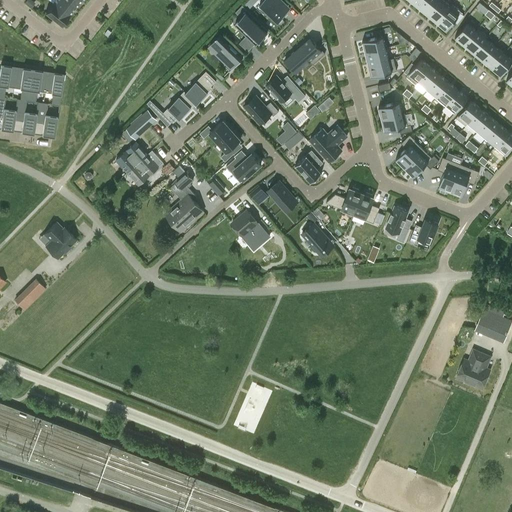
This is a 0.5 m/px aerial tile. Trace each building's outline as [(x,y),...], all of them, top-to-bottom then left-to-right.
[(75,8),(65,0),(54,0),(52,3),(68,16),(75,8)] [(277,5),(282,0),(262,0),(260,2),(278,20),(285,13),(277,5)] [(428,14),(439,0),(423,0),(419,6),(428,14)] [(451,6),(444,0),(439,0),(428,14),(438,21),(451,6)] [(68,16),(52,3),(45,12),(61,25),(68,16)] [(452,4),(451,6),(438,21),(447,29),(460,13),(462,11),(452,4)] [(268,31),(246,11),(244,13),(242,15),(239,18),(239,19),(236,22),(246,32),(254,40),(255,41),(256,41),(257,42),(260,39),(263,36),(265,33),(265,34),(268,31)] [(461,41),(464,43),(476,29),(467,22),(464,25),(455,37),(456,37),(458,39),(459,38),(460,40),(461,41)] [(476,29),(464,43),(464,44),(468,46),(469,47),(469,48),(470,49),(471,48),(474,51),(473,51),(474,51),(485,37),(486,38),(488,36),(487,36),(478,28),(476,30),(476,29)] [(386,47),(382,29),(378,30),(379,36),(362,40),(362,41),(363,41),(366,52),(386,47)] [(224,64),(230,70),(244,56),(220,34),(211,44),(228,60),(224,64)] [(314,53),(320,48),(310,37),(285,59),(296,72),(310,61),(316,55),(314,53)] [(483,59),(494,45),(486,38),(485,37),(474,51),(477,54),(479,55),(478,55),(480,56),(483,59)] [(492,66),(504,53),(494,45),(483,59),(486,62),(486,61),(488,63),(489,64),(492,66)] [(369,64),(389,59),(389,58),(386,47),(366,52),(369,64)] [(511,61),(511,59),(504,53),(492,66),(492,67),(501,74),(500,74),(501,75),(511,61)] [(369,64),(372,75),(371,75),(371,76),(397,70),(394,57),(389,58),(389,59),(369,64)] [(411,62),(404,72),(407,75),(406,76),(415,84),(418,80),(430,66),(421,58),(415,65),(411,62)] [(16,69),(10,69),(11,65),(1,64),(0,68),(0,95),(4,96),(6,85),(14,86),(17,66),(16,66),(16,69)] [(22,87),(20,98),(20,99),(26,100),(28,101),(32,69),(23,67),(22,70),(17,70),(17,66),(14,86),(22,87)] [(430,66),(418,80),(428,88),(440,74),(430,66)] [(32,69),(28,101),(35,102),(37,89),(45,91),(48,71),(47,74),(42,73),(42,70),(32,69)] [(54,72),(53,75),(48,74),(48,71),(45,91),(53,92),(51,104),(59,105),(64,73),(54,72)] [(206,71),(185,92),(195,102),(197,104),(213,87),(211,86),(216,80),(206,71)] [(428,88),(426,90),(436,97),(449,82),(440,74),(428,88)] [(268,83),(266,84),(281,101),(291,93),(299,101),(305,95),(291,79),(285,85),(276,75),(273,78),(272,77),(267,82),(268,83)] [(449,82),(436,97),(445,105),(458,89),(449,82)] [(389,83),(378,85),(380,92),(391,89),(389,83)] [(458,89),(445,105),(455,113),(468,97),(458,89)] [(195,102),(185,92),(184,90),(163,112),(173,122),(178,117),(180,118),(195,102)] [(4,96),(0,95),(0,116),(2,117),(0,128),(13,130),(15,119),(14,119),(16,110),(15,109),(4,108),(6,96),(4,96)] [(256,95),(244,106),(260,124),(272,114),(274,116),(279,111),(271,102),(266,106),(256,95)] [(26,100),(20,99),(20,98),(17,98),(15,109),(16,110),(14,119),(15,119),(23,120),(21,131),(34,133),(35,122),(36,113),(25,111),(26,100)] [(465,125),(480,107),(471,99),(456,117),(465,125)] [(42,135),(54,136),(58,116),(46,114),(47,103),(43,102),(38,101),(38,102),(36,113),(35,122),(43,123),(42,135)] [(318,106),(322,111),(327,107),(323,102),(318,106)] [(402,113),(399,102),(378,107),(381,119),(402,113)] [(306,113),(311,119),(320,110),(315,105),(306,113)] [(489,115),(480,107),(465,125),(466,126),(467,124),(476,131),(489,115)] [(148,110),(127,128),(135,137),(155,118),(148,110)] [(381,119),(384,131),(399,128),(401,134),(413,131),(411,124),(408,125),(405,113),(402,113),(381,119)] [(486,139),(487,137),(499,123),(489,115),(476,131),(486,139)] [(232,130),(223,120),(213,129),(209,125),(200,133),(204,137),(210,132),(218,142),(232,130)] [(282,126),(286,130),(292,125),(288,121),(282,126)] [(487,137),(496,144),(496,145),(508,131),(499,123),(487,137)] [(337,154),(342,149),(337,144),(347,135),(337,124),(328,133),(323,128),(310,139),(329,161),(330,160),(332,162),(339,156),(337,154)] [(218,142),(227,151),(221,156),(225,161),(234,153),(230,149),(240,140),(232,130),(218,142)] [(299,130),(285,143),(290,149),(304,136),(299,130)] [(496,145),(496,144),(494,146),(504,154),(510,148),(510,147),(511,146),(511,145),(511,133),(508,131),(496,145)] [(466,138),(459,132),(455,137),(462,142),(466,138)] [(423,148),(415,141),(415,140),(410,135),(403,142),(408,147),(396,159),(404,167),(423,148)] [(136,141),(116,159),(127,171),(146,153),(136,141)] [(423,148),(404,167),(414,176),(426,164),(431,169),(439,160),(434,155),(432,157),(423,148)] [(139,184),(164,162),(152,149),(147,154),(146,153),(127,171),(139,184)] [(310,181),(322,171),(322,170),(321,171),(317,167),(323,162),(312,149),(295,164),(295,165),(296,164),(311,180),(310,181)] [(240,182),(261,163),(252,153),(245,159),(240,153),(226,166),(240,182)] [(461,164),(443,157),(438,170),(445,172),(439,186),(450,191),(461,164)] [(166,175),(174,168),(170,163),(162,170),(166,175)] [(180,164),(173,171),(179,177),(186,171),(180,164)] [(461,164),(450,191),(462,195),(468,181),(474,184),(479,171),(461,164)] [(179,177),(174,181),(175,182),(182,190),(188,185),(194,180),(186,170),(186,171),(179,177)] [(209,184),(213,189),(219,184),(215,179),(209,184)] [(279,180),(268,190),(284,207),(289,203),(295,198),(279,180)] [(165,213),(180,230),(203,210),(192,198),(196,195),(188,185),(182,190),(175,182),(171,186),(182,198),(165,213)] [(259,185),(250,193),(256,199),(265,191),(259,185)] [(336,193),(326,201),(342,207),(354,212),(358,202),(362,192),(358,190),(359,189),(353,186),(352,188),(350,187),(346,197),(336,193)] [(353,213),(353,214),(374,222),(379,211),(370,207),(372,204),(374,197),(372,196),(373,194),(367,192),(366,193),(362,192),(358,202),(354,212),(353,213)] [(395,205),(386,227),(399,232),(397,238),(404,241),(409,228),(402,225),(406,217),(408,210),(395,205)] [(231,223),(242,235),(258,222),(247,209),(231,223)] [(410,240),(416,243),(418,239),(430,244),(439,223),(426,218),(423,226),(421,230),(414,228),(410,240)] [(45,245),(58,257),(76,239),(64,227),(63,228),(56,221),(44,234),(50,240),(45,245)] [(314,222),(302,233),(318,251),(330,241),(314,222)] [(277,240),(285,250),(291,245),(283,235),(277,240)] [(371,250),(368,259),(374,261),(378,252),(371,250)] [(36,278),(16,299),(25,308),(45,288),(36,278)] [(484,308),(482,312),(475,329),(504,342),(511,322),(511,319),(504,316),(484,308)] [(464,358),(456,377),(482,388),(490,369),(485,367),(490,356),(473,349),(469,360),(464,358)]
